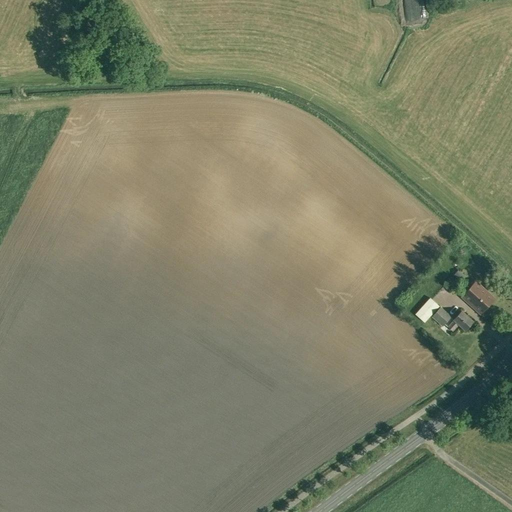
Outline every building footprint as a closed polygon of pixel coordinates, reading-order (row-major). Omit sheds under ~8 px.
[(464,277),(456,270),(453,274),(460,281),(464,277)] [(476,282),(462,297),(481,313),(494,299),(476,282)] [(415,315),(424,323),(439,307),(429,298),(415,315)] [(442,326),(452,317),(440,307),(431,317),(442,326)] [(465,331),(473,322),(461,311),(453,320),(454,320),(448,327),(452,331),(458,324),(465,331)]
